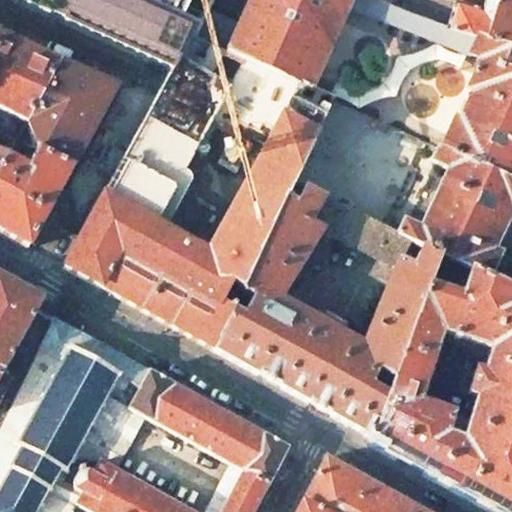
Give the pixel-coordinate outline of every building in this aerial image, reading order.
[(11,0),(170,71),(189,36),(193,38),(207,10),(191,2),(192,0),(144,0),(142,4),(134,0),(11,0)] [(251,0),(239,24),(224,52),(309,90),(346,8),(480,60),(467,89),(471,91),(458,121),(453,119),(440,149),(511,181),(511,44),(488,39),(478,36),(478,38),(446,29),(422,20),(392,8),(372,0),(251,0)] [(394,0),(372,0),(392,8),(394,0)] [(483,0),(485,0),(482,10),(496,15),(499,0),(483,0)] [(511,0),(499,0),(496,15),(488,39),(511,44),(511,0)] [(496,15),(482,10),(455,1),(446,29),(478,38),(478,36),(488,39),(496,15)] [(239,24),(207,10),(193,38),(220,50),(224,52),(239,24)] [(220,50),(193,38),(189,36),(170,71),(64,266),(62,268),(65,270),(142,313),(213,352),(291,183),(329,99),(309,90),(224,52),(220,50)] [(0,133),(16,141),(59,64),(0,37),(0,133)] [(81,74),(59,64),(16,141),(69,169),(72,162),(91,127),(111,88),(81,74)] [(0,169),(16,141),(0,133),(0,169)] [(52,201),(69,169),(16,141),(0,169),(0,233),(3,235),(27,249),(52,201)] [(402,222),(397,235),(440,255),(469,270),(489,279),(501,254),(493,251),(511,213),(511,181),(440,149),(435,147),(429,162),(445,169),(419,230),(402,222)] [(296,397),(370,438),(428,287),(440,255),(397,235),(291,183),(213,352),(296,397)] [(460,297),(428,287),(370,438),(452,483),(504,511),(511,511),(511,290),(489,279),(469,270),(460,297)] [(0,398),(11,379),(0,374),(0,370),(17,339),(34,310),(38,300),(0,279),(0,398)] [(33,348),(49,318),(34,310),(17,339),(33,348)] [(67,501),(140,368),(92,342),(54,321),(0,430),(0,511),(73,511),(76,507),(67,501)] [(253,511),(286,449),(276,443),(174,387),(140,368),(67,501),(76,507),(85,511),(253,511)] [(421,511),(411,506),(325,459),(296,511),(421,511)]
